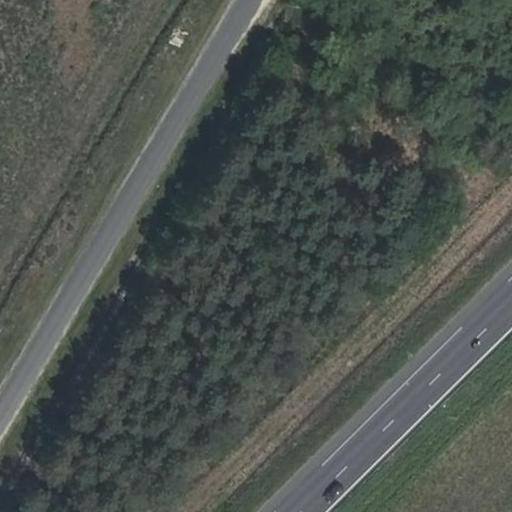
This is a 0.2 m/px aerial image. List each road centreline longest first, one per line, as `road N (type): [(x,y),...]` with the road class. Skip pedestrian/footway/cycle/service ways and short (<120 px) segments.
road 1 (unclassified): [(245,0),(0,417)]
road 2 (motorway): [(511,304),(308,511)]
